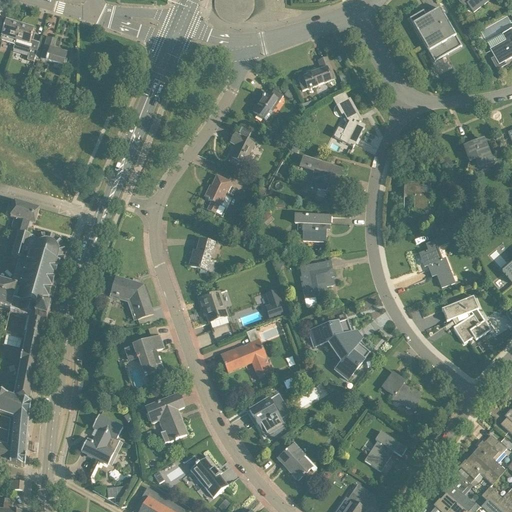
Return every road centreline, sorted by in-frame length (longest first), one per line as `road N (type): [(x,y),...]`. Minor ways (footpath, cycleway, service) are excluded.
road 1 (secondary): [(42,511),(76,301),(177,32)]
road 2 (residential): [(479,397),(409,336),(375,273),(374,180),(406,105)]
road 3 (residential): [(287,511),(213,419),(162,282),(155,219)]
road 4 (residential): [(155,219),(227,101),(243,47)]
road 5 (residential): [(403,511),(479,397)]
